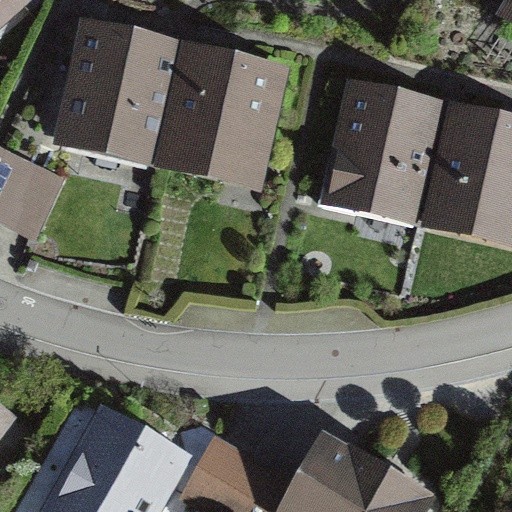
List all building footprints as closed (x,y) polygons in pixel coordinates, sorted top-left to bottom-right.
[(0,0),(0,44),(33,17),(17,0),(0,0)] [(52,163),(148,186),(177,68),(81,44),(52,163)] [(177,68),(148,186),(257,212),(283,93),(177,68)] [(320,221),(418,244),(442,124),(347,103),(320,221)] [(511,265),(511,140),(442,124),(418,244),(511,265)] [(0,220),(31,233),(55,174),(0,151),(0,220)] [(0,455),(15,437),(0,425),(0,455)] [(170,511),(190,477),(99,426),(50,511),(170,511)] [(195,511),(245,511),(263,479),(219,456),(191,510),(195,511)] [(297,497),(289,511),(418,511),(419,511),(317,458),(297,497)] [(263,479),(245,511),(289,511),(297,497),(263,479)]
